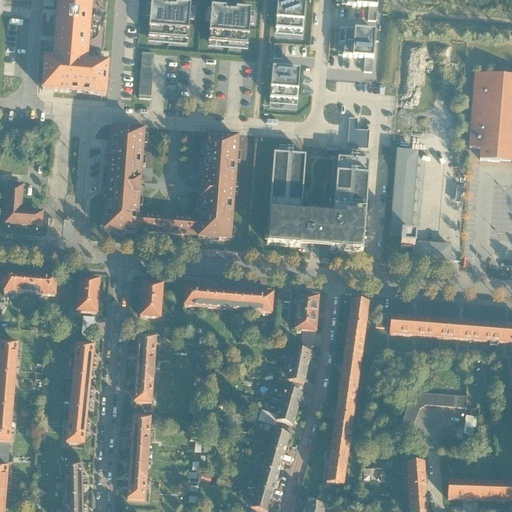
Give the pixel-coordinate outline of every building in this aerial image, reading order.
[(59,0),(55,57),(48,56),(45,92),(110,97),(113,63),(93,61),(97,0),(59,0)] [(306,2),(277,0),(274,35),(303,37),(306,2)] [(337,0),(337,6),(377,9),(377,0),(337,0)] [(188,6),(148,3),(145,38),(185,41),(188,6)] [(248,11),(208,8),(206,43),(245,46),(248,11)] [(336,58),(372,61),(374,32),(339,30),(336,58)] [(155,100),(156,55),(144,54),(143,100),(155,100)] [(300,73),(270,71),(267,105),(296,107),(300,73)] [(511,163),(511,75),(473,72),(468,150),(479,151),(478,161),(506,163),(511,163)] [(357,119),(349,119),(348,149),(367,150),(368,131),(357,130),(357,119)] [(112,130),(104,232),(135,234),(136,232),(198,237),(198,239),(229,242),(237,139),(206,137),(200,220),(137,215),(144,132),(112,130)] [(417,153),(394,151),(389,234),(396,235),(395,247),(411,248),(410,260),(448,262),(449,245),(412,242),(417,153)] [(288,154),(271,153),(264,251),(362,258),(370,160),(334,159),(331,217),(304,216),(306,155),(288,154)] [(26,187),(9,185),(6,225),(44,229),(45,213),(24,211),(26,187)] [(29,295),(30,273),(4,271),(2,292),(29,295)] [(57,276),(30,273),(29,295),(55,297),(57,276)] [(99,280),(80,278),(76,314),(96,316),(99,280)] [(141,318),(159,320),(162,287),(145,285),(141,318)] [(212,290),(182,288),(180,308),(210,310),(212,290)] [(242,293),(212,290),(210,310),(241,312),(242,293)] [(288,303),(289,292),(278,291),(277,303),(288,303)] [(271,315),(272,295),(242,293),(241,312),(271,315)] [(317,296),(294,295),(291,331),(302,332),(300,347),(312,348),(317,296)] [(362,350),(368,306),(350,303),(343,347),(362,350)] [(93,337),(94,318),(83,317),(81,336),(93,337)] [(436,320),(389,317),(388,334),(434,338),(436,320)] [(481,324),(436,320),(434,338),(480,342),(481,324)] [(511,326),(481,324),(480,342),(511,345),(511,326)] [(154,356),(155,339),(134,338),(133,355),(154,356)] [(17,343),(0,342),(0,359),(16,361),(17,343)] [(92,364),(94,347),(75,345),(73,362),(92,364)] [(355,396),(362,350),(343,347),(337,394),(355,396)] [(309,352),(282,348),(280,358),(288,359),(287,365),(306,369),(309,352)] [(133,355),(132,371),(153,372),(154,356),(133,355)] [(0,359),(0,376),(15,378),(16,361),(0,359)] [(92,364),(73,362),(72,379),(91,381),(92,364)] [(306,369),(287,365),(286,371),(278,370),(276,380),(303,385),(306,369)] [(152,389),(153,372),(132,371),(131,387),(152,389)] [(15,378),(0,376),(0,393),(14,394),(15,378)] [(89,396),(91,381),(72,379),(70,395),(89,396)] [(152,389),(131,387),(130,404),(151,405),(152,389)] [(280,398),(278,405),(296,410),(301,394),(279,388),(276,396),(280,398)] [(0,393),(0,410),(12,411),(14,394),(0,393)] [(349,442),(355,396),(337,394),(330,439),(349,442)] [(466,398),(413,394),(401,423),(413,427),(419,411),(426,407),(465,410),(466,398)] [(89,396),(70,395),(68,411),(87,413),(89,396)] [(296,410),(278,405),(275,415),(261,411),(257,422),(274,427),(275,422),(292,427),(296,410)] [(12,411),(0,410),(0,425),(11,426),(12,411)] [(86,430),(87,413),(68,411),(67,427),(86,430)] [(495,421),(494,413),(485,414),(485,422),(495,421)] [(475,437),(477,417),(467,416),(465,436),(475,437)] [(149,436),(150,420),(128,418),(127,435),(149,436)] [(0,443),(9,444),(11,426),(0,425),(0,443)] [(84,446),(86,430),(67,427),(64,444),(84,446)] [(271,432),(268,441),(286,446),(288,437),(271,432)] [(147,453),(149,436),(127,435),(126,452),(147,453)] [(342,487),(349,442),(330,439),(323,485),(342,487)] [(268,441),(265,451),(283,456),(286,446),(268,441)] [(9,444),(0,443),(0,466),(8,467),(9,444)] [(283,456),(265,451),(262,460),(280,465),(283,456)] [(146,469),(147,453),(126,452),(125,468),(146,469)] [(280,465),(262,460),(260,470),(278,475),(280,465)] [(404,466),(406,511),(426,511),(423,464),(404,466)] [(82,484),(82,466),(62,466),(63,484),(82,484)] [(145,485),(146,469),(125,468),(124,484),(145,485)] [(278,475),(260,470),(257,480),(275,485),(278,475)] [(211,484),(213,478),(204,475),(202,481),(211,484)] [(275,485),(257,480),(254,489),(272,494),(275,485)] [(493,503),(493,485),(446,483),(446,502),(493,503)] [(63,484),(63,500),(83,499),(82,484),(63,484)] [(144,502),(145,485),(124,484),(123,501),(144,502)] [(511,485),(493,485),(493,503),(511,503),(511,485)] [(272,494),(254,489),(251,499),(269,504),(272,494)] [(82,511),(83,499),(63,500),(63,511),(82,511)] [(267,511),(269,504),(251,499),(248,509),(259,511),(267,511)]
